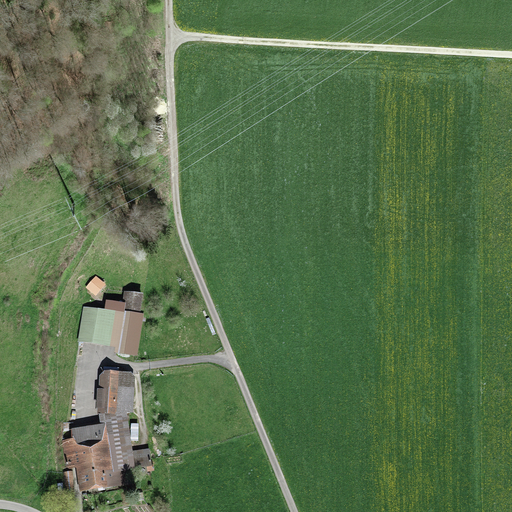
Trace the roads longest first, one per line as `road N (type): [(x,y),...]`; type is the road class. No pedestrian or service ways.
road 1 (track): [(233,361),(175,220),(166,0)]
road 2 (track): [(167,34),(511,52)]
